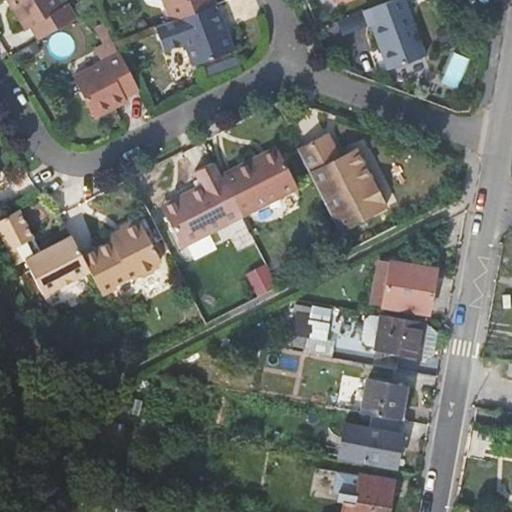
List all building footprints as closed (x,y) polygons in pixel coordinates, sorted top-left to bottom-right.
[(32,24),(40,38),(77,15),(69,2),(65,4),(62,0),(10,0),(26,27),(32,24)] [(165,0),(172,19),(180,16),(214,3),(216,2),(215,0),(165,0)] [(424,52),(404,0),(384,0),(362,8),(367,23),(372,21),(389,66),(424,52)] [(214,3),(180,16),(172,19),(155,25),(164,49),(186,41),(193,62),(233,47),(222,15),(219,16),(214,3)] [(96,65),(121,52),(115,40),(111,31),(85,43),(96,65)] [(114,101),(126,95),(140,88),(121,52),(96,65),(76,75),(96,116),(117,106),(114,101)] [(129,99),(126,95),(114,101),(117,106),(129,99)] [(291,100),(277,107),(288,128),(302,121),(291,100)] [(328,133),(299,148),(341,229),(387,204),(357,147),(341,156),(328,133)] [(282,143),(266,152),(269,158),(285,150),(282,143)] [(269,158),(266,152),(223,175),(243,215),(303,183),(285,150),(269,158)] [(182,205),(166,214),(184,247),(243,215),(223,175),(215,159),(194,169),(203,186),(178,198),(182,205)] [(162,206),(166,214),(182,205),(178,198),(162,206)] [(43,249),(20,207),(0,219),(0,233),(15,261),(25,256),(44,292),(91,268),(82,252),(73,234),(43,249)] [(97,244),(82,252),(91,268),(104,293),(119,285),(117,282),(137,271),(145,276),(156,270),(157,260),(162,258),(140,218),(123,226),(125,230),(111,237),(113,241),(99,247),(97,244)] [(381,305),(426,314),(434,269),(390,261),(389,263),(375,261),(368,301),(381,303),(381,305)] [(292,312),(291,318),(297,319),(309,321),(310,315),(292,312)] [(408,320),(380,315),(380,316),(368,314),(362,343),(375,345),(374,350),(417,358),(424,323),(408,320)] [(284,327),(295,329),(297,319),(291,318),(286,317),(284,327)] [(297,319),(295,329),(292,345),(304,347),(305,336),(325,339),(327,324),(309,321),(297,319)] [(364,381),(358,412),(370,414),(398,419),(401,420),(407,388),(364,381)] [(395,433),(398,419),(370,414),(358,412),(349,411),(341,459),(361,463),(362,460),(393,466),(399,434),(395,433)] [(384,511),(391,480),(334,470),(330,491),(343,493),(339,511),(384,511)]
